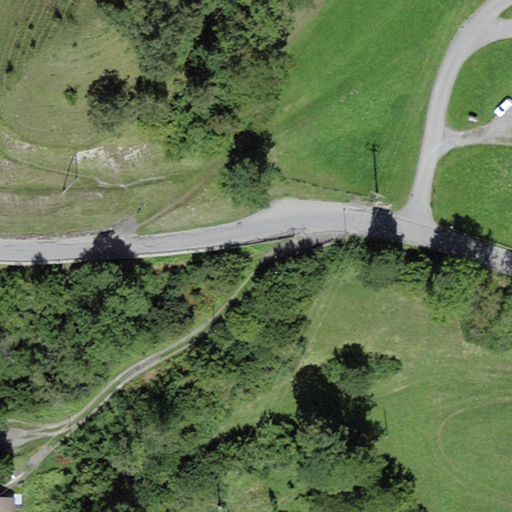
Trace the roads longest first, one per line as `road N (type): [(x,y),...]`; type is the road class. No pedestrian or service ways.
road 1 (tertiary): [(511,264),(349,217),(188,241),(0,251)]
road 2 (track): [(0,438),(73,422),(146,363),(199,335),(274,254),(325,236),(349,217)]
road 3 (track): [(416,232),(433,118),(456,50),(505,0)]
road 4 (track): [(110,248),(215,166)]
